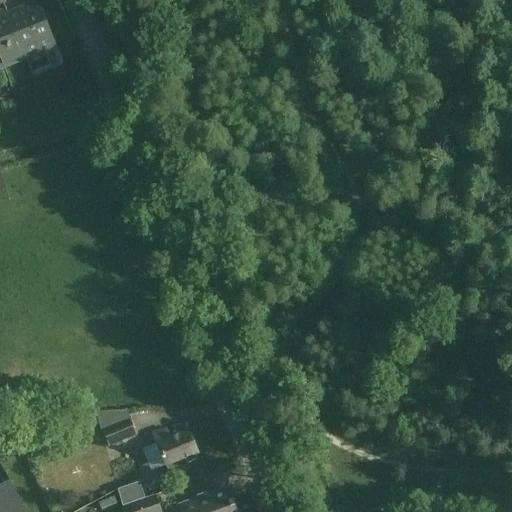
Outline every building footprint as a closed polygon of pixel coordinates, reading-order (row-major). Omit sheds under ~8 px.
[(0,69),(55,47),(37,3),(8,15),(7,10),(0,12),(0,69)] [(130,421),(104,432),(110,446),(136,435),(130,421)] [(172,479),(191,471),(187,464),(198,459),(195,454),(198,453),(188,430),(169,437),(165,428),(153,434),(172,479)] [(0,511),(25,511),(0,466),(0,511)] [(234,511),(227,491),(182,508),(183,511),(234,511)] [(160,511),(156,499),(126,509),(126,511),(160,511)]
